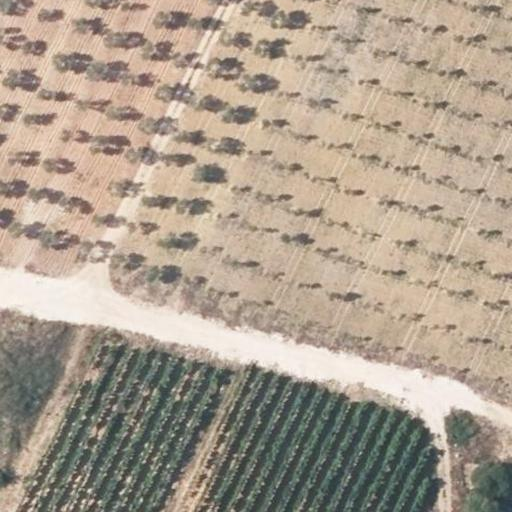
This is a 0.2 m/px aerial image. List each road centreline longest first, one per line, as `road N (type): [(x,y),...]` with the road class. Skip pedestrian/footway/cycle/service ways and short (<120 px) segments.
road 1 (track): [(0,274),(511,422)]
road 2 (track): [(280,0),(152,319)]
